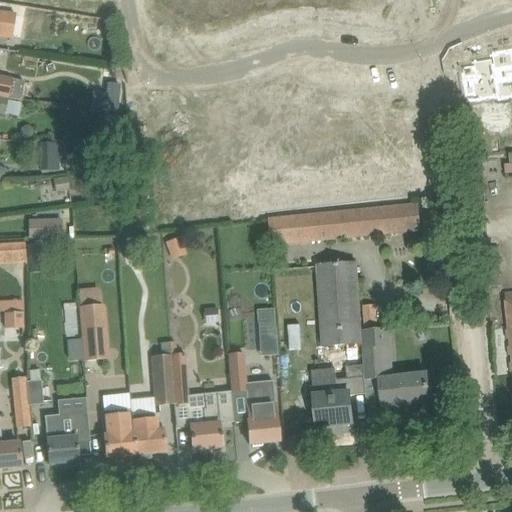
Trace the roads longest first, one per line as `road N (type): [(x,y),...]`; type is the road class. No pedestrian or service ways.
road 1 (residential): [(127,0),(141,78),(215,74),(297,48),(401,51),(511,14)]
road 2 (residential): [(489,479),(451,205)]
road 3 (secondary): [(189,511),(361,495)]
road 4 (secondary): [(361,495),(489,479)]
